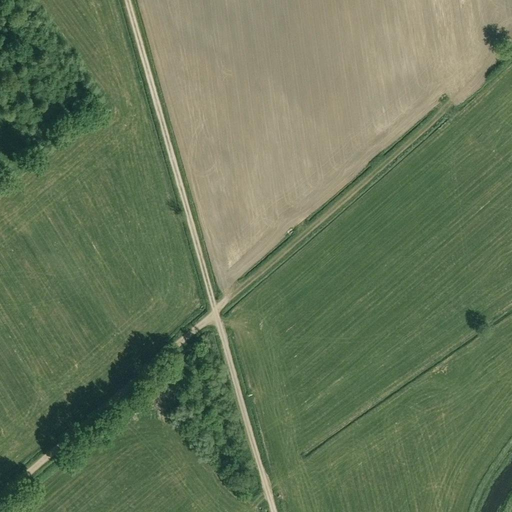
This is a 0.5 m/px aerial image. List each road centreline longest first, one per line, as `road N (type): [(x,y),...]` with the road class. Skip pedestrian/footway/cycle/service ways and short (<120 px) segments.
road 1 (track): [(216,309),(130,0)]
road 2 (track): [(216,309),(441,112)]
road 3 (track): [(0,499),(216,309)]
road 4 (track): [(273,511),(216,309)]
